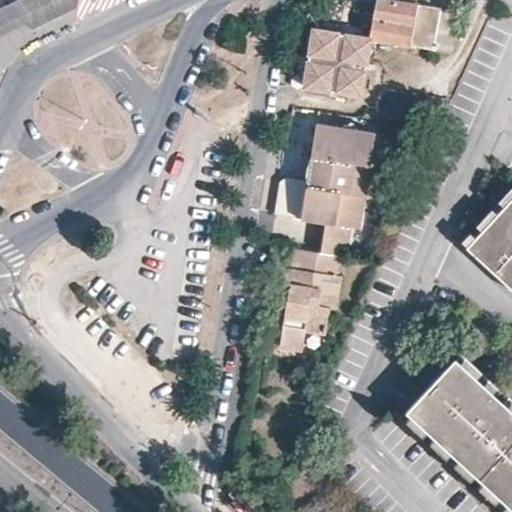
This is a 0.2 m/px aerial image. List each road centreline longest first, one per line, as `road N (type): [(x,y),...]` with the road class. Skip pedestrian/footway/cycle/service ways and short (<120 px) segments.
road 1 (residential): [(202,511),(276,0)]
road 2 (residential): [(511,70),(349,439),(416,511)]
road 3 (primary): [(119,511),(0,409)]
road 4 (residential): [(9,103),(19,141),(36,158),(97,185)]
road 5 (residential): [(154,114),(215,0)]
